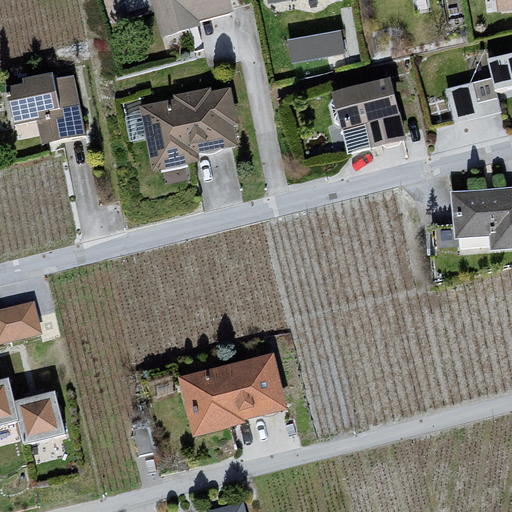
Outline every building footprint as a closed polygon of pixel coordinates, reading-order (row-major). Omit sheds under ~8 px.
[(195,19),(231,9),(229,0),(123,0),(128,14),(157,7),(165,37),(189,30),(197,28),(195,19)] [(511,9),(511,0),(500,0),(502,11),(511,9)] [(322,57),(334,55),(331,35),(318,38),(322,57)] [(511,55),(488,62),(496,93),(511,89),(511,55)] [(87,137),(87,136),(75,77),(55,81),(54,76),(24,82),(25,87),(7,91),(9,97),(13,121),(48,114),(49,118),(48,119),(48,122),(50,122),(52,134),(54,144),(87,137)] [(404,140),(402,135),(390,84),(336,97),(332,106),(336,122),(344,128),(350,153),(350,154),(375,148),(381,146),(404,140)] [(448,92),(456,124),(468,121),(460,89),(448,92)] [(192,151),(231,144),(227,123),(232,122),(227,97),(207,101),(206,97),(182,102),(182,106),(148,113),(159,166),(194,159),(192,151)] [(511,193),(505,194),(459,198),(457,199),(460,225),(432,228),(437,282),(511,265),(511,193)] [(33,305),(0,313),(0,344),(40,334),(36,317),(33,305)] [(199,431),(231,423),(239,421),(238,418),(281,407),(270,362),(231,372),(231,370),(209,376),(209,377),(187,383),(199,431)] [(0,427),(19,423),(20,423),(15,405),(10,381),(0,383),(0,427)] [(20,423),(19,423),(25,446),(66,436),(56,395),(40,399),(39,398),(38,398),(37,398),(35,398),(34,398),(33,399),(32,399),(32,400),(31,401),(15,405),(20,423)] [(133,430),(140,457),(154,453),(148,427),(133,430)]
